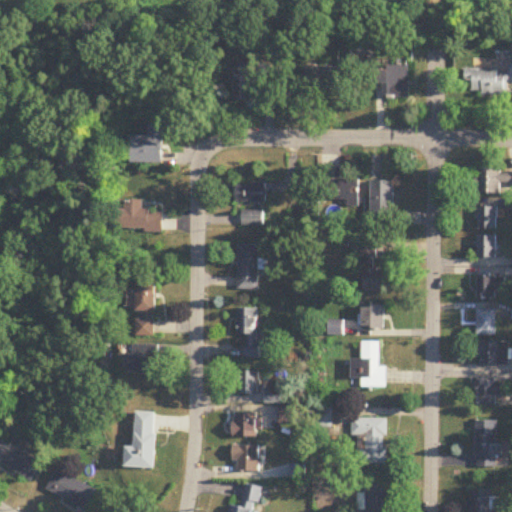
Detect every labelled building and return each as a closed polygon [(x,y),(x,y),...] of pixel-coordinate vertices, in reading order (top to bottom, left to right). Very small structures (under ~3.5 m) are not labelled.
[(265,84),(265,64),(234,63),(232,102),(248,102),(249,84),(265,84)] [(371,84),(385,84),(385,98),(411,98),(411,66),(371,66),(371,84)] [(466,70),(466,83),(473,83),(473,95),(510,95),(509,84),(511,83),(511,66),(510,66),(510,70),(466,70)] [(346,67),(306,67),(306,88),(345,88),(346,67)] [(133,163),(165,163),(165,126),(152,126),(152,136),(133,136),(133,163)] [(511,170),(479,171),(478,194),(501,194),(501,186),(511,185),(511,170)] [(361,180),(325,180),(325,204),(361,204),(361,180)] [(396,181),(372,181),(372,220),(396,220),(396,181)] [(268,184),(236,184),(236,203),(268,203),(268,184)] [(165,212),(145,212),(145,200),(128,200),(128,209),(117,209),(117,230),(165,231),(165,212)] [(498,207),(479,207),(479,230),(498,230),(498,207)] [(262,213),(245,213),(245,226),(262,226),(262,213)] [(498,237),(479,237),(479,258),(498,258),(498,237)] [(363,292),(385,293),(385,269),(378,269),(379,241),(364,241),(363,292)] [(239,246),(239,291),(259,291),(259,246),(239,246)] [(479,277),(479,296),(506,296),(506,277),(479,277)] [(158,282),(138,282),(138,339),(158,339),(158,282)] [(385,306),(363,306),(363,330),(385,330),(385,306)] [(260,359),(261,309),(239,309),(238,335),(245,335),(245,359),(260,359)] [(478,336),(498,336),(498,309),(478,309),(478,336)] [(388,367),(381,367),(381,342),(363,342),(363,359),(352,359),(352,386),(388,386),(388,367)] [(478,365),(509,365),(509,343),(478,343),(478,365)] [(159,345),(135,345),(135,355),(128,355),(128,374),(159,374),(159,345)] [(259,371),(237,371),(237,394),(259,394),(259,371)] [(478,406),(503,406),(503,378),(478,378),(478,406)] [(156,470),(158,413),(137,413),(136,448),(127,448),(126,470),(156,470)] [(235,437),(263,437),(263,413),(235,413),(235,437)] [(363,437),(363,465),(388,465),(388,419),(353,419),(353,437),(363,437)] [(476,422),(476,468),(501,468),(501,422),(476,422)] [(0,448),(0,464),(35,481),(44,461),(3,442),(0,448)] [(265,470),(266,447),(234,446),(234,462),(239,463),(239,469),(265,470)] [(93,511),(102,492),(56,472),(48,493),(92,511),(93,511)] [(387,511),(388,485),(365,485),(364,511),(387,511)] [(232,506),(230,511),(256,511),(260,488),(248,486),(244,508),(232,506)] [(472,511),(494,511),(494,491),(472,492),(472,511)]
